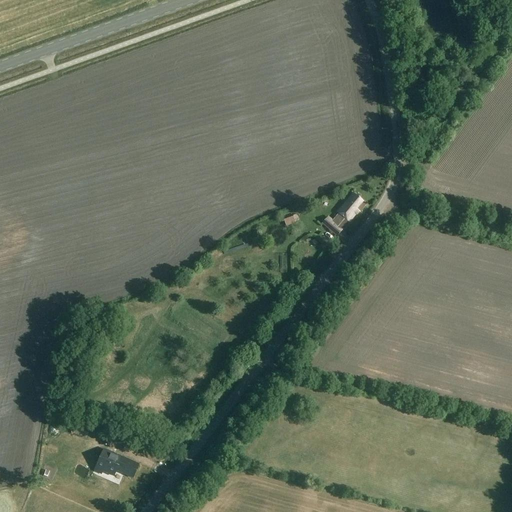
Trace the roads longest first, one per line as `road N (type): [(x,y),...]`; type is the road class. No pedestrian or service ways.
road 1 (unclassified): [(147,511),(392,186),(394,112),(368,0)]
road 2 (track): [(263,362),(511,429)]
road 3 (secondary): [(0,67),(188,0)]
